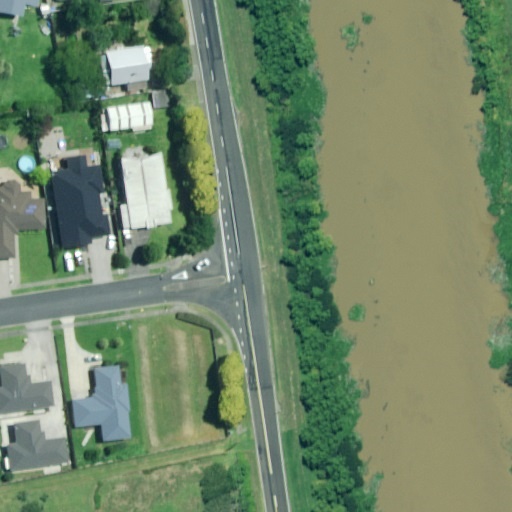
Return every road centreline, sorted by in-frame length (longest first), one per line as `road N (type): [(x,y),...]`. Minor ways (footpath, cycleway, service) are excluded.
road 1 (unclassified): [(196,0),(242,277)]
road 2 (residential): [(0,312),(242,277)]
road 3 (unclassified): [(242,277),(278,511)]
